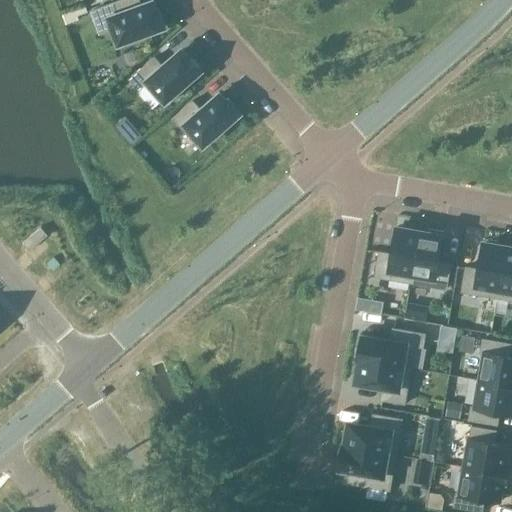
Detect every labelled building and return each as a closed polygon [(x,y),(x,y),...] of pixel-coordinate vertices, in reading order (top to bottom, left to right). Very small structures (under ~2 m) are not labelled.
[(152,2),(142,5),(139,0),(119,0),(106,5),(89,11),(98,35),(113,30),(119,43),(122,42),(124,46),(139,40),(137,36),(163,27),(158,11),(155,11),(152,2)] [(85,6),(75,9),(77,15),(87,11),(85,6)] [(180,88),(201,70),(190,57),(188,59),(182,51),(163,67),(155,57),(130,79),(139,90),(148,82),(165,101),(168,99),(171,102),(183,91),(180,88)] [(240,113),(228,101),(227,102),(220,94),(201,110),(193,101),(174,117),(183,128),(186,125),(203,145),(240,113)] [(136,127),(125,137),(132,144),(142,135),(136,127)] [(22,244),(28,251),(41,240),(47,236),(40,228),(22,244)] [(411,283),(420,231),(418,231),(417,232),(397,228),(392,254),(380,252),(375,277),(411,283)] [(422,231),(420,231),(411,283),(446,289),(451,264),(438,262),(443,232),(429,229),(428,233),(422,232),(422,231)] [(498,298),(507,246),(505,246),(498,245),(499,241),(485,239),(480,269),(467,267),(463,292),(498,298)] [(509,246),(507,246),(498,298),(511,300),(511,247),(509,247),(509,246)] [(456,311),(454,325),(487,331),(490,316),(456,311)] [(441,325),(440,334),(455,336),(456,327),(441,325)] [(363,336),(359,363),(411,372),(415,346),(423,347),(425,334),(393,328),(391,341),(363,336)] [(458,328),(455,344),(467,346),(470,330),(458,328)] [(483,353),(478,380),(511,385),(511,356),(509,356),(511,344),(483,339),(480,353),(483,353)] [(411,372),(359,363),(355,382),(383,387),(381,400),(405,404),(411,372)] [(511,385),(478,380),(474,406),(471,406),(469,420),(497,425),(500,412),(511,414),(511,385)] [(457,419),(460,403),(449,400),(446,416),(457,419)] [(345,444),(396,453),(402,419),(378,415),(376,428),(348,423),(345,444)] [(440,424),(441,418),(427,416),(426,422),(440,424)] [(463,467),(505,474),(506,469),(508,469),(509,463),(507,463),(510,446),(494,443),(496,430),(472,426),(470,439),(468,439),(463,467)] [(433,461),(437,440),(423,438),(419,458),(433,461)] [(390,490),(396,453),(345,444),(344,449),(340,448),(337,464),(341,465),(340,469),(368,474),(366,486),(390,490)] [(436,460),(444,462),(446,453),(437,452),(436,460)] [(431,472),(433,462),(417,459),(415,469),(431,472)] [(504,479),(505,474),(463,467),(458,493),(456,493),(453,507),(482,511),(484,499),(500,502),(503,485),(505,485),(506,479),(504,479)]
